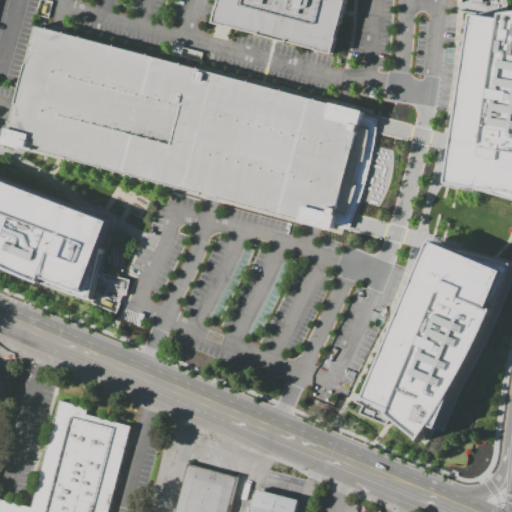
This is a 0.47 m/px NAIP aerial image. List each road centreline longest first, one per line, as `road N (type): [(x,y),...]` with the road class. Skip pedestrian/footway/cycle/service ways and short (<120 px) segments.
road 1 (secondary): [(228,414),(0,318)]
road 2 (primary): [(511,384),(502,462),(490,486),(419,495)]
road 3 (secondary): [(359,469),(228,414)]
